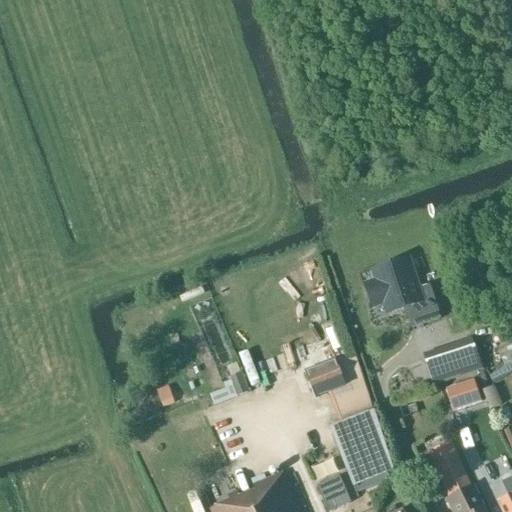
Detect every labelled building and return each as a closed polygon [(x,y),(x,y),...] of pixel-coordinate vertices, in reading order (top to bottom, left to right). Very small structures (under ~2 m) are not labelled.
[(405,260),(374,270),(379,283),(367,287),(373,305),(385,302),(388,311),(404,306),(412,330),(438,321),(427,288),(415,292),(405,260)] [(364,381),(354,354),(307,371),(317,398),(364,381)] [(230,379),(237,397),(248,393),(241,374),(230,379)] [(446,392),(453,412),(481,403),(474,382),(446,392)] [(483,393),(491,411),(503,406),(495,388),(483,393)] [(158,397),(163,408),(174,404),(170,393),(158,397)] [(449,497),(470,486),(450,443),(428,453),(449,497)] [(298,511),(282,473),(236,493),(243,511),(298,511)] [(503,511),(511,511),(511,478),(503,483),(509,497),(499,502),(503,511)] [(339,479),(317,488),(322,501),(325,499),(330,511),(333,511),(350,505),(339,479)] [(486,511),(484,507),(483,507),(473,488),(453,498),(460,511),(486,511)] [(243,511),(236,493),(228,496),(229,501),(210,509),(211,511),(243,511)]
